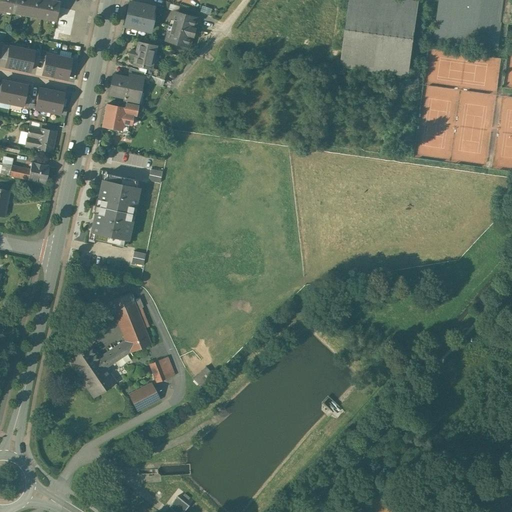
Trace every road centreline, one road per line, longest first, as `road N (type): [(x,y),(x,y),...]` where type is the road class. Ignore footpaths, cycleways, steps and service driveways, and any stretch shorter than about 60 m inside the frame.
road 1 (secondary): [(109,0),(55,253)]
road 2 (secondary): [(55,253),(8,456)]
